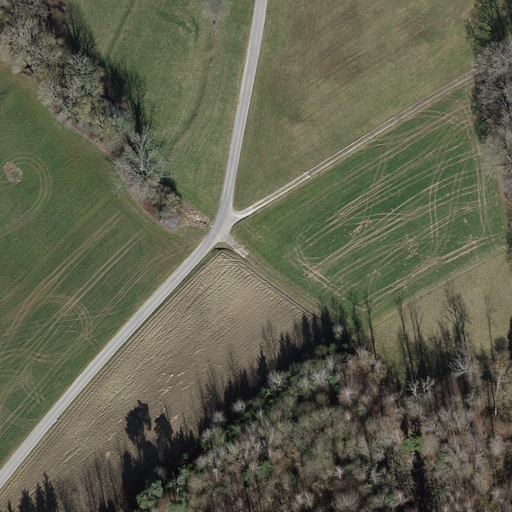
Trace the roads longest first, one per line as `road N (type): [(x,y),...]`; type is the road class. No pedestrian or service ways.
road 1 (unclassified): [(0,481),(217,226),(262,0)]
road 2 (track): [(511,57),(467,73),(217,226)]
